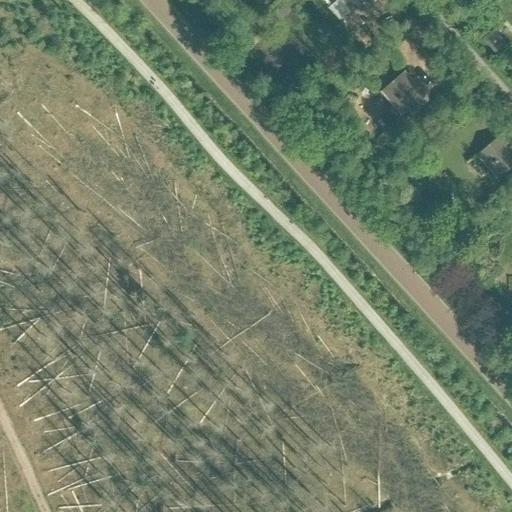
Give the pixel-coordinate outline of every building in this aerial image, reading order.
[(344,0),(355,10),(365,0),(344,0)] [(511,28),(508,24),(499,33),(506,41),(511,36),(511,28)] [(494,29),(483,38),(496,53),(506,44),(494,29)] [(404,114),(426,94),(404,71),(382,91),(404,114)] [(456,101),(470,90),(462,80),(448,91),(456,101)] [(499,179),(511,167),(511,145),(502,134),(478,155),(499,179)] [(405,173),(410,178),(415,173),(410,168),(405,173)] [(482,283),(499,267),(491,258),(474,274),(482,283)]
